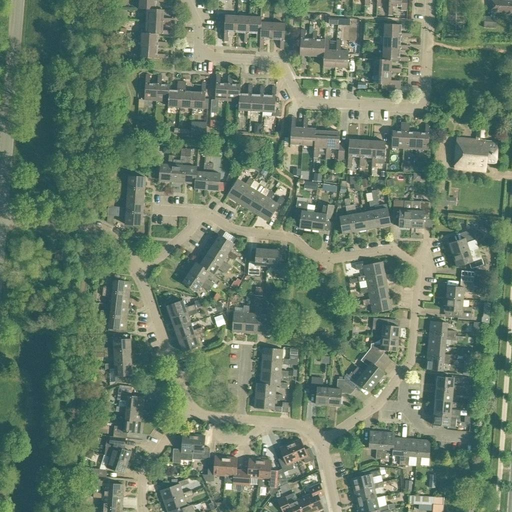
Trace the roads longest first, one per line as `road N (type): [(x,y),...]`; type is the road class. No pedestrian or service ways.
road 1 (residential): [(322,440),(377,405),(410,363),(415,266),(390,250),(318,257),(290,238),(239,232),(203,216),(137,269)]
road 2 (residential): [(187,0),(204,57),(280,63),(306,103),(413,108),(424,98),(430,0)]
road 3 (residential): [(137,269),(100,228),(1,220)]
road 4 (residential): [(191,406),(137,269)]
road 5 (residential): [(143,511),(143,473),(191,406)]
